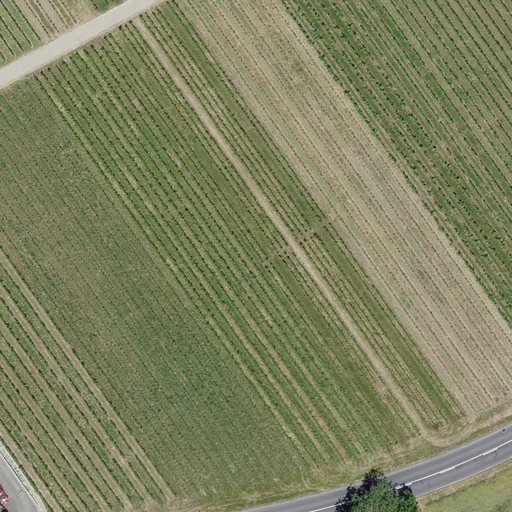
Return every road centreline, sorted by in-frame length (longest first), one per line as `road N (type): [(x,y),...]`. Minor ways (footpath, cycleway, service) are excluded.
road 1 (secondary): [(309,511),(437,474),(511,440)]
road 2 (track): [(0,81),(150,0)]
